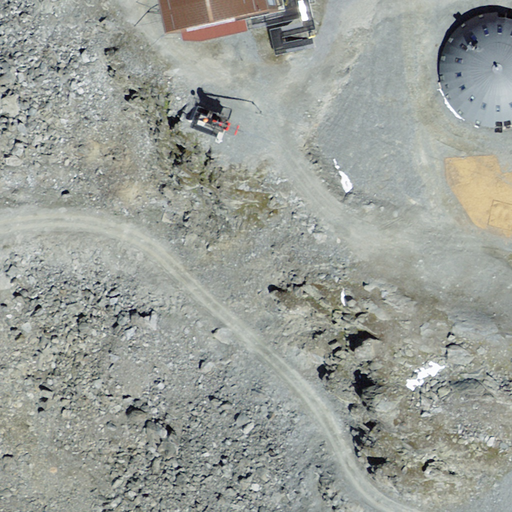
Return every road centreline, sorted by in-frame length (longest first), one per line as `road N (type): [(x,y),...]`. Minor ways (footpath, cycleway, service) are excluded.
road 1 (track): [(407,511),(361,487),(317,402),(157,254),(102,223),(0,227)]
road 2 (track): [(511,257),(345,223),(299,174),(273,105),(166,51),(132,0)]
